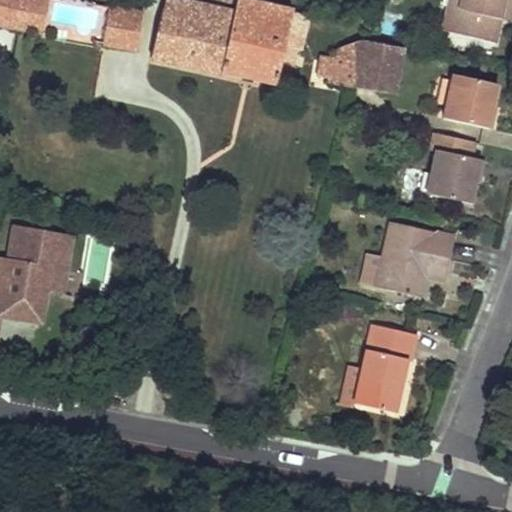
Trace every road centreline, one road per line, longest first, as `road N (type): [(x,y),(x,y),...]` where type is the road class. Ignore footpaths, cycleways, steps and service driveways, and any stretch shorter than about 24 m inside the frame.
road 1 (residential): [(436,483),(0,407)]
road 2 (residential): [(436,483),(511,305)]
